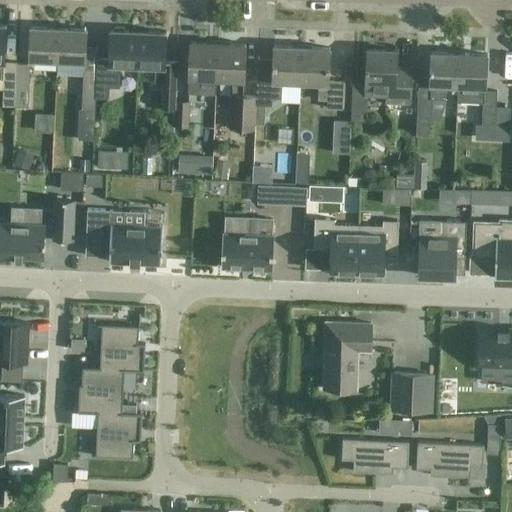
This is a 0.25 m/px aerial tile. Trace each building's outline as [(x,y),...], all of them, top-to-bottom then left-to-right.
[(6,26),(0,25),(0,89),(3,90),(2,105),(16,106),(16,73),(17,63),(17,62),(5,61),(6,26)] [(57,60),(59,28),(31,26),(29,59),(57,60)] [(87,29),(59,28),(57,60),(85,62),(87,29)] [(119,64),(136,65),(138,31),(111,30),(109,59),(97,58),(97,66),(95,97),(109,97),(109,85),(118,85),(119,64)] [(167,33),(138,31),(136,65),(154,66),(154,73),(154,83),(164,83),(163,107),(175,107),(175,127),(189,127),(190,101),(176,100),(177,73),(177,61),(165,61),(167,33)] [(190,41),(189,73),(188,79),(190,79),(189,93),(200,94),(201,79),(216,80),(216,73),(218,43),(190,41)] [(218,43),(216,73),(216,80),(233,81),(230,129),(253,130),(255,96),(242,95),(243,81),(244,81),(246,44),(218,43)] [(300,83),(301,73),(302,46),(274,45),(273,77),(258,76),(256,105),(272,106),(272,98),(282,98),(282,82),(300,83)] [(330,47),(302,46),(301,73),(300,83),(319,84),(318,100),(327,100),(327,108),(343,108),(344,80),(329,80),(330,47)] [(411,104),(413,73),(413,67),(411,67),(397,66),(398,51),(368,49),(365,95),(386,95),(386,103),(411,104)] [(458,86),(459,52),(431,51),(430,84),(431,84),(431,89),(419,88),(416,136),(429,137),(431,98),(446,99),(447,85),(458,86)] [(486,87),(487,73),(488,53),(459,52),(458,86),(470,86),(469,100),(484,101),(483,138),(495,139),(497,91),(484,90),(485,87),(486,87)] [(16,73),(16,106),(28,107),(29,73),(30,64),(17,63),(16,73)] [(95,109),(95,97),(97,66),(83,66),(83,73),(82,109),(95,109)] [(95,109),(82,109),(79,109),(77,138),(94,138),(95,110),(95,109)] [(427,187),(427,161),(414,160),(413,187),(427,187)] [(138,177),(122,176),(121,186),(137,187),(138,177)] [(258,202),(295,203),(295,187),(259,186),(258,202)] [(411,188),(401,188),(400,204),(410,204),(411,188)] [(487,204),(487,190),(471,189),(471,203),(487,204)] [(52,239),(72,240),(74,200),(54,199),(53,224),(0,221),(0,256),(17,257),(17,259),(22,260),(22,258),(43,259),(45,236),(52,236),(52,239)] [(161,264),(163,226),(112,224),(113,210),(87,209),(86,235),(110,236),(109,262),(161,264)] [(272,219),(253,218),(252,234),(222,233),(220,267),(272,269),(274,235),(271,235),(272,219)] [(352,276),(352,272),(357,272),(358,224),(334,223),(334,218),(314,218),(313,249),(331,249),(330,271),(335,272),(335,276),(352,276)] [(420,234),(419,274),(455,275),(455,256),(465,256),(466,220),(440,219),(440,235),(420,234)] [(358,224),(357,272),(361,272),(361,276),(378,277),(378,273),(383,273),(384,251),(397,252),(398,220),(382,220),(382,225),(358,224)] [(495,255),(494,277),(511,277),(511,220),(500,220),(500,223),(474,222),(473,254),(495,255)] [(356,390),(357,350),(371,351),(372,321),(326,319),(324,389),(356,390)] [(2,361),(26,362),(27,322),(0,320),(0,374),(1,374),(2,361)] [(124,369),(124,370),(144,371),(145,353),(142,353),(142,344),(145,344),(145,343),(138,343),(139,325),(98,323),(98,325),(101,325),(100,367),(100,368),(124,369)] [(465,345),(464,363),(490,364),(504,365),(504,374),(503,385),(511,384),(511,328),(491,328),(465,327),(465,345)] [(72,339),(72,349),(84,350),(84,340),(72,339)] [(100,368),(100,367),(82,366),(82,384),(79,384),(78,411),(97,412),(97,411),(122,413),(122,412),(124,370),(124,369),(100,368)] [(431,411),(433,374),(393,372),(391,409),(431,411)] [(25,395),(0,393),(0,463),(4,464),(5,445),(23,446),(25,395)] [(92,454),(91,455),(133,457),(134,440),(141,440),(141,438),(138,437),(138,429),(141,429),(142,413),(122,412),(122,413),(97,411),(97,412),(95,454),(92,454)] [(408,468),(409,441),(342,438),(342,459),(353,459),(353,471),(393,473),(394,468),(408,468)] [(484,444),(417,441),(416,469),(430,469),(430,475),(470,477),(471,465),(483,465),(484,444)] [(54,463),(53,479),(67,480),(67,464),(54,463)] [(58,511),(80,511),(82,500),(61,497),(58,511)]
